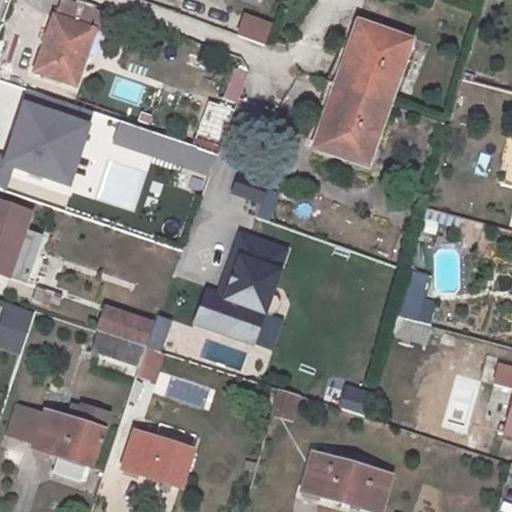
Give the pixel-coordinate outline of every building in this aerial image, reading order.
[(54,14),(34,71),(74,85),(89,43),(99,46),(110,15),(66,0),(60,0),(56,15),(54,14)] [(239,12),(231,34),(261,44),(269,22),(239,12)] [(410,41),(358,21),(344,60),(354,63),(345,88),(388,103),(410,41)] [(335,84),(345,88),(354,63),(344,60),(335,84)] [(335,84),(327,107),(337,110),(345,88),(335,84)] [(388,103),(345,88),(337,110),(327,107),(313,145),(365,166),(388,103)] [(238,102),(227,98),(224,108),(209,102),(193,146),(211,152),(218,154),(238,102)] [(21,104),(1,163),(67,185),(87,125),(21,104)] [(211,152),(193,146),(151,132),(144,152),(209,176),(218,154),(211,152)] [(267,185),(238,175),(232,193),(260,204),(267,185)] [(41,235),(22,228),(27,214),(0,204),(0,270),(33,282),(40,258),(33,256),(41,235)] [(287,244),(237,228),(217,291),(201,286),(188,329),(253,350),(287,244)] [(53,303),(54,292),(32,289),(30,301),(53,303)] [(430,326),(436,301),(401,292),(393,316),(430,326)] [(6,304),(0,319),(0,345),(16,351),(30,313),(6,304)] [(104,307),(96,332),(136,345),(143,347),(151,324),(104,307)] [(432,326),(430,326),(393,316),(388,335),(426,345),(432,326)] [(136,345),(96,332),(89,351),(138,367),(139,365),(145,348),(143,347),(136,345)] [(145,348),(139,365),(149,369),(154,351),(145,348)] [(511,389),(511,401),(504,431),(511,432),(511,369),(498,366),(493,385),(511,389)] [(62,386),(50,382),(48,388),(60,392),(62,386)] [(360,414),(367,390),(341,383),(334,406),(360,414)] [(276,390),(270,413),(289,419),(296,396),(276,390)] [(33,442),(42,415),(14,406),(6,434),(33,442)] [(85,465),(89,466),(106,414),(79,406),(75,421),(43,411),(42,415),(33,442),(31,447),(56,456),(52,470),(80,479),(85,465)] [(178,487),(190,451),(133,432),(121,468),(160,481),(171,485),(178,487)] [(360,503),(379,508),(388,475),(312,452),(301,490),(358,508),(360,503)] [(158,488),(170,492),(171,485),(160,481),(158,488)]
